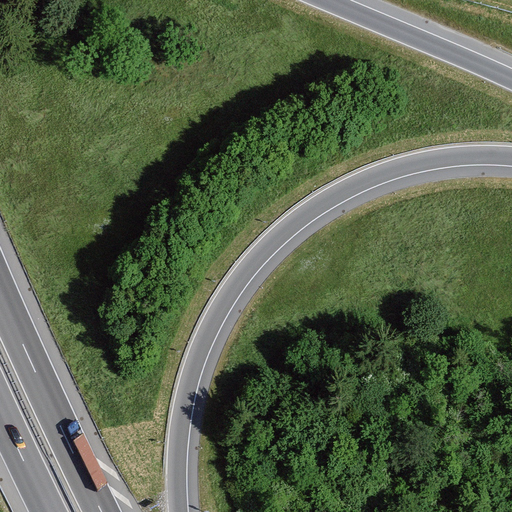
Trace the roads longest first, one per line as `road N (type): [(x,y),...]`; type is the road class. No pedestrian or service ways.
road 1 (motorway): [(180,511),(180,432),(195,363),(225,302),(267,248),(369,179),(431,161),(511,157)]
road 2 (motorway): [(102,511),(0,292)]
road 3 (motorway): [(511,78),(330,0)]
